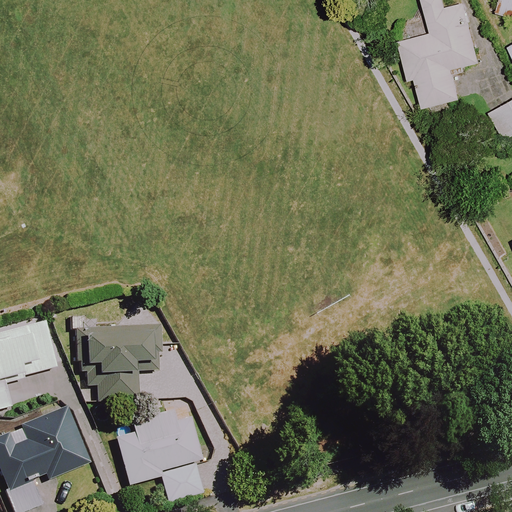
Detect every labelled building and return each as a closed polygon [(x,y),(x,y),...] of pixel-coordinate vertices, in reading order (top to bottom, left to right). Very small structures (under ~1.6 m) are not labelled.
[(458,98),(452,74),(465,71),(463,65),(478,62),(463,2),(444,7),(441,0),(420,0),(428,33),(398,40),(408,80),(414,78),(421,107),(458,98)] [(511,0),(497,0),(495,9),(511,14),(511,0)] [(511,134),(511,98),(488,112),(504,139),(511,134)] [(0,410),(11,408),(4,382),(54,369),(41,322),(0,333),(0,410)] [(80,369),(81,390),(89,389),(90,403),(96,402),(136,399),(133,365),(157,363),(154,327),(72,333),(75,369),(80,369)] [(83,467),(62,410),(18,426),(19,430),(0,436),(0,485),(9,511),(24,511),(37,508),(29,487),(83,467)] [(172,425),(168,413),(127,425),(130,434),(110,440),(124,488),(156,478),(164,505),(200,494),(190,463),(198,461),(186,420),(172,425)]
